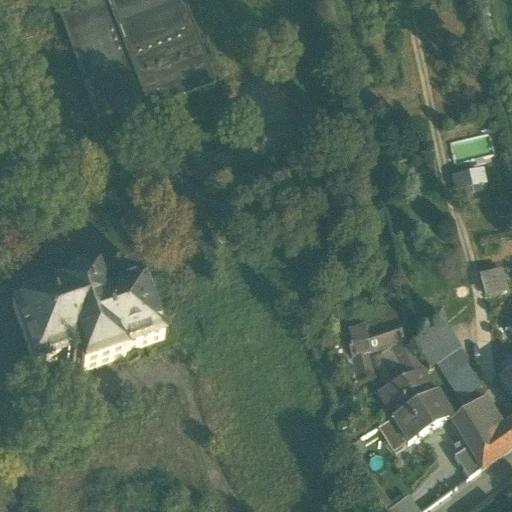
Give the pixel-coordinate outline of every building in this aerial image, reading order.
[(82,0),(86,8),(57,19),(64,40),(95,123),(117,115),(130,149),(178,131),(170,108),(214,92),(180,0),(82,0)] [(76,358),(82,376),(123,361),(122,357),(162,343),(142,286),(139,286),(134,270),(98,283),(96,279),(84,283),(83,279),(63,286),(65,290),(10,309),(33,373),(76,358)] [(483,279),(488,301),(506,296),(500,274),(483,279)] [(343,338),(356,386),(372,382),(366,357),(402,345),(394,321),(343,338)] [(431,374),(438,370),(457,357),(460,355),(442,328),(412,346),(431,374)] [(393,354),(407,381),(420,375),(405,347),(393,354)] [(447,383),(466,371),(457,357),(438,370),(447,383)] [(447,383),(460,403),(479,391),(466,371),(447,383)] [(391,423),(392,422),(434,397),(420,375),(407,381),(377,397),(391,423)] [(511,375),(500,384),(511,401),(511,375)] [(437,395),(434,397),(392,422),(407,447),(452,420),(437,395)] [(480,473),(501,459),(488,437),(502,428),(486,400),(454,422),(450,425),(467,451),(480,473)] [(393,456),(407,447),(392,422),(391,423),(377,431),(393,456)] [(511,422),(502,428),(488,437),(501,459),(511,451),(511,422)] [(453,460),(468,482),(480,473),(467,451),(453,460)] [(418,511),(408,498),(389,511),(418,511)]
